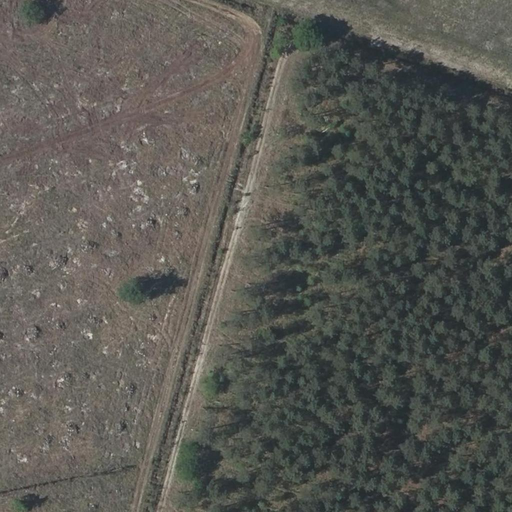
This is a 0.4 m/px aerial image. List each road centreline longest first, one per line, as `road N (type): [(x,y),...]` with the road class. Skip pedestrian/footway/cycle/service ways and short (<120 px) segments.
road 1 (track): [(146,511),(281,0)]
road 2 (track): [(304,0),(511,72)]
